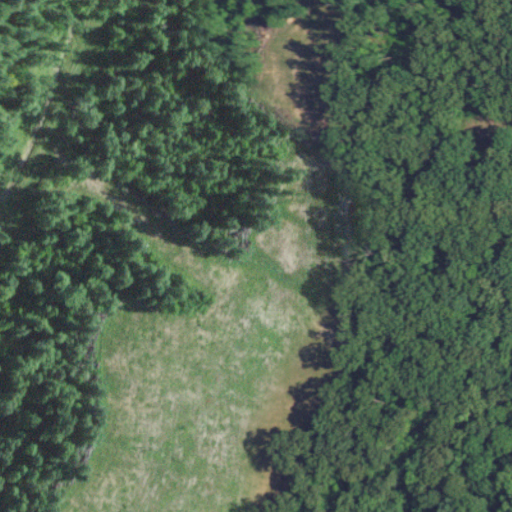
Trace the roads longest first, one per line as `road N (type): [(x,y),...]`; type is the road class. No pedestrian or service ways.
road 1 (residential): [(511,165),(450,255),(383,251),(360,228),(366,195)]
road 2 (residential): [(366,195),(185,261)]
road 3 (residential): [(366,195),(511,140)]
